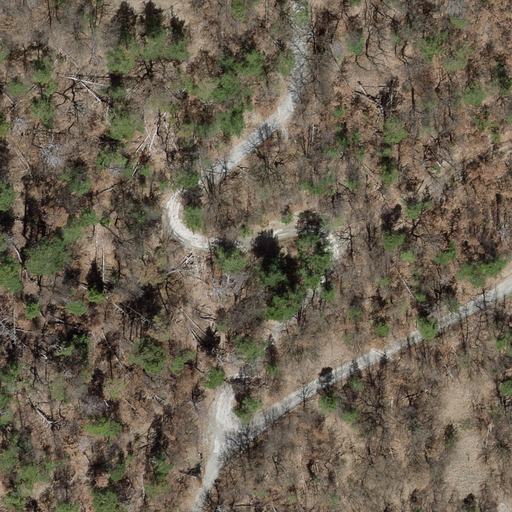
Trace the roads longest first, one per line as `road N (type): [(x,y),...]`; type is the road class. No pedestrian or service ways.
road 1 (track): [(305,0),(277,106),(194,184),(202,219),(250,234),(294,230),(317,245),(309,280),(267,331),(239,383),(227,435)]
road 2 (unclassified): [(227,435),(511,280)]
